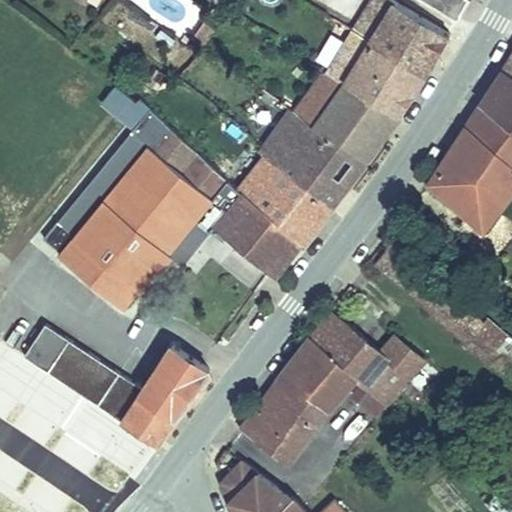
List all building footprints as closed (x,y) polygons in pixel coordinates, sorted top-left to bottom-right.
[(58,0),(85,19),(98,0),(58,0)] [(333,40),(405,85),(436,39),(373,0),(358,0),(338,33),(333,40)] [(390,0),(441,30),(454,6),(443,0),(390,0)] [(405,85),(333,40),(307,82),(379,125),(405,85)] [(511,45),(496,71),(511,82),(511,45)] [(511,88),(492,76),(468,112),(511,143),(511,88)] [(302,79),(275,117),(302,137),(297,145),(343,178),(379,125),(307,82),(302,79)] [(275,117),(271,114),(241,155),(252,168),(313,219),(343,178),(297,145),(302,137),(275,117)] [(511,178),(511,157),(462,121),(418,189),(475,230),(511,178)] [(154,129),(48,258),(112,312),(127,294),(130,297),(160,260),(158,258),(171,242),(184,252),(198,235),(200,237),(204,233),(206,234),(266,284),(292,248),(221,189),(217,186),(183,155),(154,129)] [(252,168),(241,155),(217,186),(221,189),(292,248),(313,219),(252,168)] [(188,256),(206,234),(204,233),(200,237),(198,235),(184,252),(188,256)] [(452,351),(472,369),(477,363),(486,371),(497,359),(382,256),(364,277),(371,284),(373,281),(423,326),(432,316),(461,341),(452,351)] [(432,316),(423,326),(452,351),(461,341),(432,316)] [(388,410),(403,412),(424,389),(404,371),(390,386),(386,382),(324,326),(305,353),(358,403),(365,410),(377,421),(388,410)] [(34,328),(12,361),(99,416),(147,447),(199,375),(161,350),(133,394),(34,328)] [(283,490),(346,416),(358,403),(305,353),(237,450),(283,490)] [(477,363),(472,369),(481,377),(486,371),(477,363)] [(399,367),(386,382),(390,386),(404,371),(399,367)] [(365,410),(354,423),(378,445),(389,431),(377,421),(365,410)] [(388,410),(377,421),(389,431),(403,412),(388,410)]
